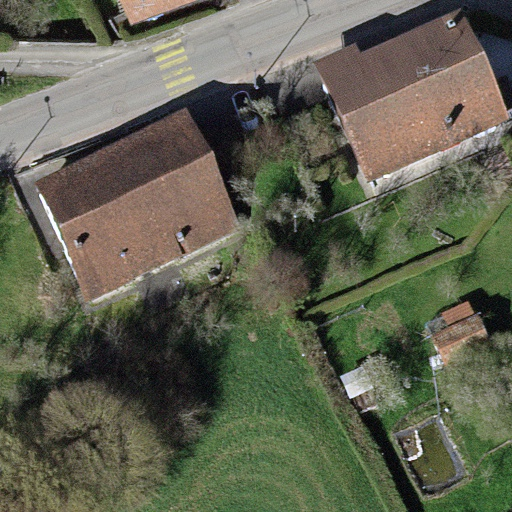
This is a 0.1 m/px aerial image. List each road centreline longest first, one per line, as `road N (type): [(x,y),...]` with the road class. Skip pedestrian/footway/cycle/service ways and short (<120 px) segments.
road 1 (secondary): [(138,96),(400,0)]
road 2 (secondary): [(0,151),(138,96)]
road 3 (residential): [(0,65),(82,75),(138,96)]
